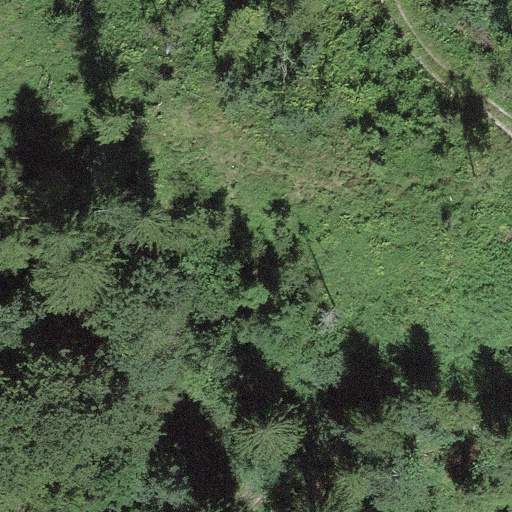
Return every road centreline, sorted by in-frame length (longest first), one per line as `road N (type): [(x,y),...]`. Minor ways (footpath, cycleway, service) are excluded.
road 1 (track): [(248,511),(265,486),(321,459),(511,420)]
road 2 (track): [(511,125),(408,27),(397,0)]
